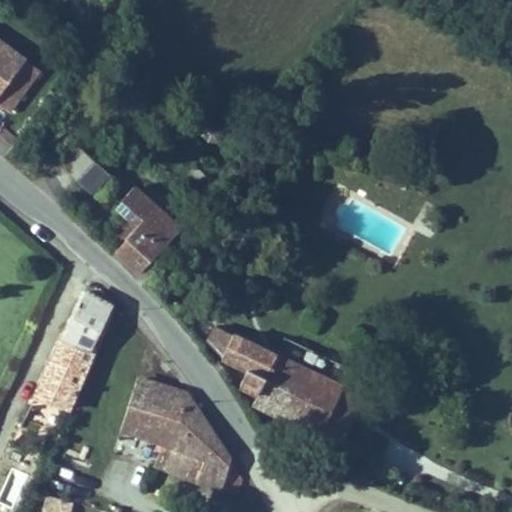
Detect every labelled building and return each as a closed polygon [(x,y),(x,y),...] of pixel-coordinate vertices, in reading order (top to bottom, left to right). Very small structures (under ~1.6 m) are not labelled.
[(0,93),(21,63),(0,48),(0,93)] [(37,75),(21,63),(0,93),(0,110),(8,116),(37,75)] [(81,153),(64,173),(92,197),(109,178),(81,153)] [(156,202),(162,194),(145,180),(139,188),(156,202)] [(160,205),(164,208),(170,200),(162,194),(156,202),(139,188),(133,183),(117,203),(133,217),(144,225),(160,205)] [(112,264),(134,282),(182,223),(164,208),(160,205),(144,225),(137,233),(112,264)] [(78,304),(69,323),(107,338),(124,300),(86,287),(78,304)] [(107,338),(69,323),(56,353),(40,389),(87,403),(114,340),(107,338)] [(366,448),(378,425),(361,414),(371,396),(309,360),(288,404),(309,414),(319,419),(311,433),(330,445),(339,429),(366,448)] [(203,399),(192,384),(154,367),(133,419),(171,437),(161,459),(238,493),(248,470),(230,439),(216,418),(203,399)] [(388,407),(371,396),(361,414),(378,425),(388,407)] [(58,441),(68,446),(75,431),(64,426),(58,441)] [(36,511),(71,511),(74,508),(43,495),(36,511)]
